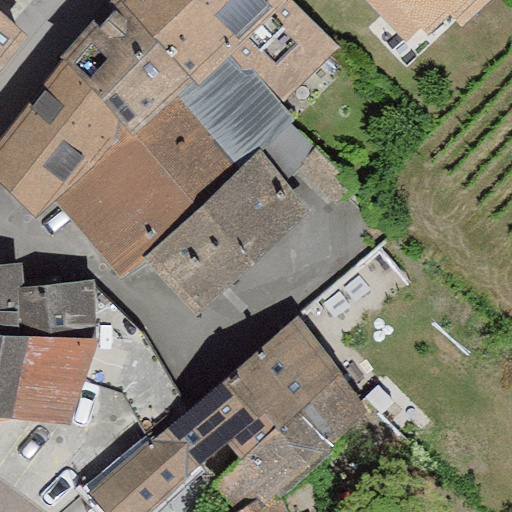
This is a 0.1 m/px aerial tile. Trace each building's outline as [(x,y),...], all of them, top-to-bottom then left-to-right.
[(36,76),(0,122),(0,193),(28,224),(48,211),(117,290),(142,271),(191,326),(305,213),(254,162),(333,98),(299,63),(314,39),(282,0),(97,0),(95,2),(61,45),(36,76)] [(386,0),(419,32),(463,0),(386,0)] [(0,76),(33,41),(0,9),(0,76)] [(19,265),(0,262),(0,412),(60,421),(78,381),(95,345),(97,286),(97,276),(19,265)] [(95,345),(78,381),(112,392),(154,445),(197,409),(148,344),(97,286),(95,345)] [(154,445),(82,506),(87,511),(161,511),(198,476),(221,511),(271,511),(269,505),(360,420),(290,329),(197,409),(154,445)]
